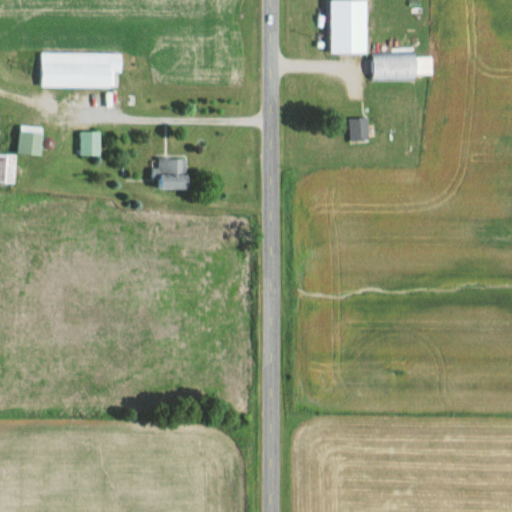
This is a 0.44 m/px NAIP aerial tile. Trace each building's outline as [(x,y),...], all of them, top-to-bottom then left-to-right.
[(346,17),(330,17),(330,57),(346,57),(346,17)] [(43,87),(118,87),(118,73),(124,73),(124,53),(43,52),(43,87)] [(359,80),(422,78),(421,57),(401,58),(401,52),(358,53),(359,80)] [(357,142),(357,120),(339,120),(339,142),(357,142)] [(46,127),(20,126),(19,154),(45,155),(46,127)] [(102,132),(79,132),(79,156),(102,156),(102,132)] [(0,182),(14,183),(15,154),(0,153),(0,182)] [(194,175),(188,175),(189,159),(156,158),(156,190),(194,190),(194,175)]
